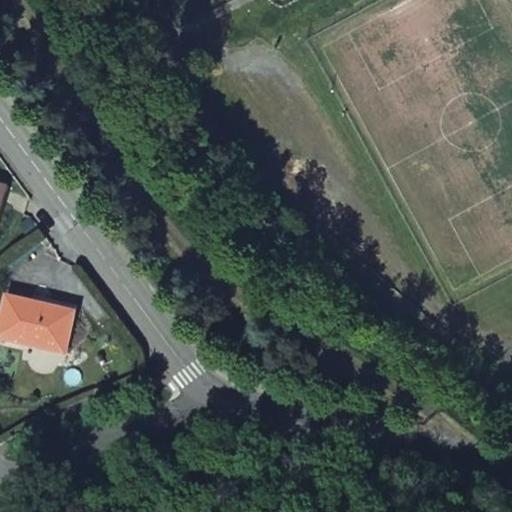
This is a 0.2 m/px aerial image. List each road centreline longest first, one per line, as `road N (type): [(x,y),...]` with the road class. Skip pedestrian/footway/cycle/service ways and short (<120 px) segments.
road 1 (track): [(453,455),(373,377),(264,315),(176,237),(7,0)]
road 2 (track): [(511,352),(457,331),(380,252),(238,54)]
road 3 (tertiary): [(202,394),(0,114)]
road 4 (tertiary): [(511,469),(202,394)]
road 5 (residential): [(202,394),(11,487)]
